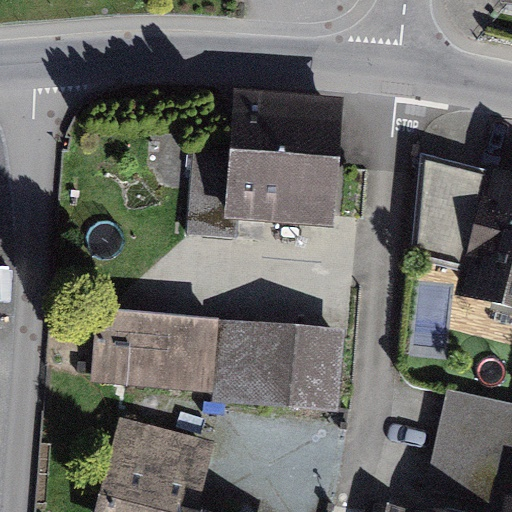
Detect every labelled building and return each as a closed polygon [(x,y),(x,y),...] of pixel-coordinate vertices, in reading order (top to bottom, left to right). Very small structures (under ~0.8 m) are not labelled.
[(362,118),(245,108),(234,228),(351,239),(362,118)] [(231,236),(227,165),(191,167),(195,238),(231,236)] [(511,184),(477,175),(459,246),(481,252),(466,310),(511,321),(511,184)] [(353,346),(103,327),(97,404),(347,423),(353,346)] [(511,413),(456,403),(438,504),(483,511),(494,511),(505,456),(511,457),(511,413)] [(203,511),(216,457),(129,438),(111,511),(203,511)]
